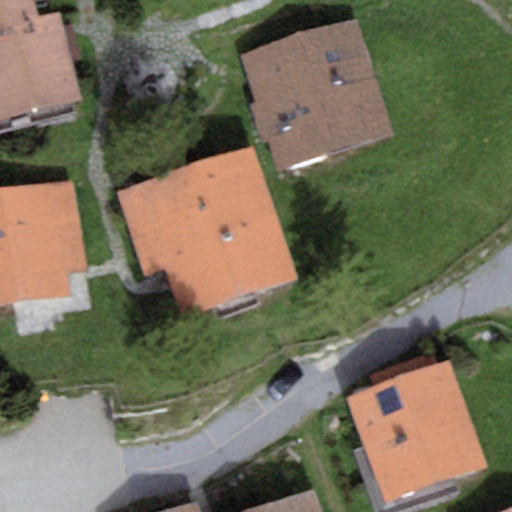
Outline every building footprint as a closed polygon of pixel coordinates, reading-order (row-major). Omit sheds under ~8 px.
[(0,0),(0,144),(82,123),(50,0),(0,0)] [(356,31),(241,68),(280,188),(395,151),(356,31)] [(301,307),(254,163),(116,208),(144,294),(165,288),(183,345),(301,307)] [(73,192),(0,203),(0,320),(73,309),(68,284),(88,281),(73,192)] [(488,465),(449,360),(346,398),(385,504),(488,465)] [(200,511),(197,504),(174,511),(323,511),(314,487),(245,511),(200,511)]
